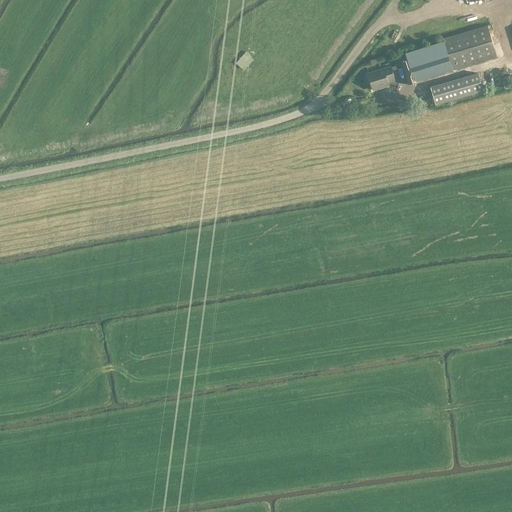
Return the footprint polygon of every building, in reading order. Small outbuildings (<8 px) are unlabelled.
[(453,70),(497,57),(488,26),(443,39),(444,44),(420,51),(420,50),(406,54),(408,62),(402,63),(409,85),(418,82),(418,81),(453,70)] [(495,47),(498,55),(503,54),(501,45),(495,47)] [(248,52),(235,64),(245,74),(258,62),(248,52)] [(368,75),(373,91),(389,86),(388,82),(395,80),(391,68),(368,75)] [(430,88),(436,105),(465,96),(484,91),(478,73),(430,88)]
